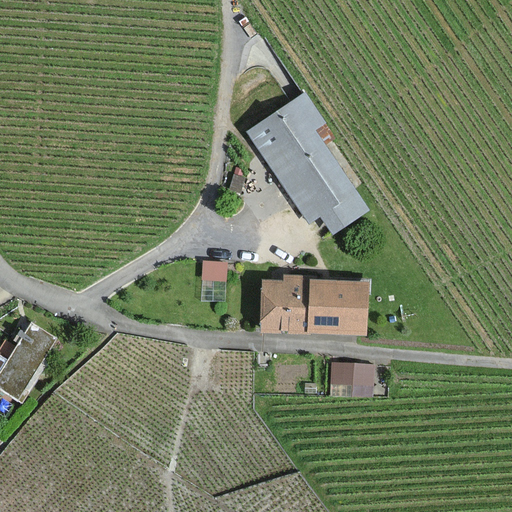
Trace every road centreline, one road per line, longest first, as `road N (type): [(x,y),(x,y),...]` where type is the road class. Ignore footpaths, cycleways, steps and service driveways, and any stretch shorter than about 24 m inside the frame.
road 1 (residential): [(0,267),(39,296),(159,332),(397,355)]
road 2 (track): [(227,0),(209,206),(187,234),(82,311)]
